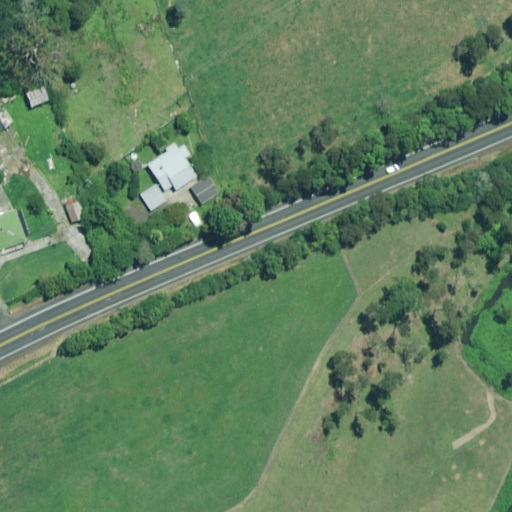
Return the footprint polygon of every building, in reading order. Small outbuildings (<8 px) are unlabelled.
[(41,103),(35,89),(23,94),(29,108),(41,103)] [(2,105),(0,105),(0,132),(13,125),(2,105)] [(176,149),(173,144),(164,150),(166,152),(146,165),(164,191),(172,185),(175,190),(195,177),(182,159),(188,155),(182,146),(176,149)] [(206,175),(189,186),(202,205),(219,195),(206,175)] [(153,183),(138,193),(150,211),(165,201),(153,183)] [(86,213),(80,196),(63,202),(71,224),(80,220),(79,215),(86,213)] [(28,234),(19,209),(0,216),(0,249),(24,241),(22,237),(28,234)]
